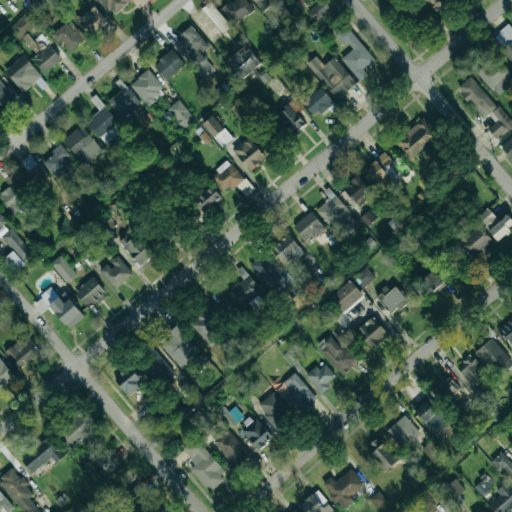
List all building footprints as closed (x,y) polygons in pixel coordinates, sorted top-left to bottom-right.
[(98,0),(112,17),(132,0),(98,0)] [(235,25),(253,10),(244,0),(232,0),(222,9),(235,25)] [(266,0),(252,0),(263,12),(269,6),(265,2),(266,0)] [(331,12),(324,0),(323,0),(308,8),(315,21),(331,12)] [(420,0),(434,15),(447,3),(444,0),(420,0)] [(205,13),(211,21),(203,27),(213,40),(230,28),(211,2),(193,15),(196,19),(205,13)] [(90,36),(106,21),(93,6),(76,20),(90,36)] [(19,38),(36,25),(27,13),(10,26),(19,38)] [(86,39),(70,20),(53,34),(69,53),(86,39)] [(511,28),(508,24),(492,38),(511,61),(511,28)] [(174,39),(181,48),(180,48),(200,73),(210,66),(199,53),(208,46),(191,25),(174,39)] [(374,60),(346,25),(335,33),(350,51),(341,59),(359,82),(367,75),(363,69),(374,60)] [(44,74),(60,60),(43,40),(35,48),(39,52),(31,59),(44,74)] [(260,64),(245,46),(227,61),(243,81),(257,71),(254,68),(260,64)] [(155,65),(168,78),(183,63),(171,49),(155,65)] [(22,93),(41,76),(22,55),(4,72),(22,93)] [(356,83),(333,57),(324,66),(315,56),(306,65),(337,100),(356,83)] [(477,72),(497,96),(511,83),(511,76),(495,57),(477,72)] [(129,85),(147,105),(165,88),(147,69),(129,85)] [(457,89),(483,119),(497,107),(470,77),(457,89)] [(0,105),(3,109),(19,97),(10,85),(5,89),(0,81),(0,105)] [(107,101),(122,121),(142,106),(126,86),(107,101)] [(314,118),(333,102),(320,87),(302,103),(314,118)] [(275,116),(293,136),(306,124),(297,114),(302,109),(293,99),(275,116)] [(182,129),(194,118),(178,100),(166,111),(182,129)] [(495,122),(487,129),(497,140),(511,125),(511,121),(499,106),(488,116),(495,122)] [(86,122),(104,145),(123,130),(105,107),(86,122)] [(232,138),(212,116),(202,125),(222,147),(232,138)] [(395,143),(411,160),(437,135),(422,118),(395,143)] [(85,166),(102,150),(80,126),(63,142),(85,166)] [(206,144),(211,138),(202,130),(197,136),(206,144)] [(276,142),(266,130),(256,139),(266,151),(276,142)] [(232,150),(249,171),(266,158),(248,136),(232,150)] [(511,158),(511,138),(502,147),(511,158)] [(68,155),(60,144),(50,152),(52,155),(43,162),(56,178),(71,167),(64,158),(68,155)] [(388,165),(392,161),(385,152),(364,171),(381,190),(397,176),(388,165)] [(47,176),(29,154),(18,164),(36,185),(47,176)] [(243,179),(228,161),(210,175),(224,194),(243,179)] [(343,189),(356,205),(372,192),(358,177),(343,189)] [(0,194),(0,199),(14,216),(26,206),(9,186),(0,194)] [(193,198),(201,212),(221,200),(212,186),(193,198)] [(332,229),(350,213),(331,192),(313,208),(332,229)] [(495,240),(511,227),(511,220),(507,214),(498,221),(488,208),(478,216),(495,240)] [(361,216),(367,225),(375,220),(369,211),(361,216)] [(293,226),(305,243),(324,229),(312,212),(293,226)] [(475,258),(493,241),(477,225),(460,242),(475,258)] [(158,247),(166,239),(154,227),(146,236),(158,247)] [(32,254),(11,228),(1,237),(23,262),(32,254)] [(118,242),(140,266),(153,254),(131,230),(118,242)] [(303,252),(288,234),(270,249),(285,267),(303,252)] [(4,258),(16,272),(24,264),(12,251),(4,258)] [(269,290),(284,277),(263,253),(248,266),(269,290)] [(50,264),(66,283),(76,275),(60,255),(50,264)] [(100,272),(115,289),(133,274),(117,256),(109,262),(110,263),(100,272)] [(363,288),(375,278),(365,267),(353,277),(363,288)] [(229,290),(242,304),(260,288),(241,268),(236,272),(242,278),(229,290)] [(445,284),(431,271),(421,281),(435,295),(445,284)] [(85,306),(92,301),(96,306),(108,296),(92,278),(74,293),(85,306)] [(346,314),(364,295),(348,280),(321,308),(343,329),(351,320),(346,314)] [(391,313),(397,307),(400,310),(409,302),(394,287),(390,291),(386,287),(376,296),(391,313)] [(50,307),(67,330),(84,318),(70,298),(63,304),(52,288),(32,302),(40,314),(50,307)] [(205,342),(239,314),(224,296),(191,324),(205,342)] [(388,334),(372,316),(355,331),(371,349),(388,334)] [(511,318),(499,330),(511,345),(511,318)] [(200,352),(176,326),(157,343),(181,369),(200,352)] [(357,361),(333,335),(318,348),(342,375),(357,361)] [(39,353),(24,336),(4,352),(18,370),(39,353)] [(511,364),(493,338),(475,351),(494,377),(511,364)] [(176,375),(155,352),(140,366),(161,389),(176,375)] [(472,386),(486,375),(470,356),(456,367),(472,386)] [(0,385),(13,375),(0,359),(0,385)] [(335,377),(324,362),(306,376),(321,394),(331,386),(328,383),(335,377)] [(144,383),(130,366),(114,379),(128,396),(144,383)] [(316,397),(294,373),(282,385),(288,392),(283,397),(298,413),(316,397)] [(432,391),(443,403),(460,389),(448,376),(432,391)] [(257,405),(276,430),(293,418),(274,392),(257,405)] [(444,425),(430,408),(434,404),(426,395),(411,408),(433,434),(444,425)] [(95,438),(101,423),(76,411),(61,446),(73,451),(81,432),(95,438)] [(387,429),(401,449),(420,436),(406,415),(387,429)] [(257,449),(272,437),(256,417),(241,430),(257,449)] [(234,468),(249,457),(228,427),(213,438),(234,468)] [(64,457),(49,437),(20,458),(31,473),(52,458),(55,463),(64,457)] [(398,461),(379,437),(366,448),(385,471),(398,461)] [(190,469),(209,490),(227,474),(195,439),(183,450),(195,464),(190,469)] [(108,475),(121,464),(110,451),(97,462),(108,475)] [(491,462),(499,472),(502,469),(511,479),(511,464),(501,452),(491,462)] [(39,511),(29,498),(34,494),(12,467),(0,477),(0,483),(23,511),(39,511)] [(355,499),(352,495),(364,484),(350,469),(335,483),(330,477),(321,486),(344,510),(355,499)] [(441,490),(450,502),(464,490),(455,478),(441,490)] [(492,487),(483,479),(474,489),(482,496),(492,487)] [(138,483),(128,495),(146,511),(165,511),(167,510),(138,483)] [(487,504),(493,511),(505,511),(511,506),(511,493),(506,487),(487,504)] [(9,511),(13,509),(0,491),(0,511),(9,511)] [(299,504),(304,511),(333,511),(319,491),(299,504)] [(369,499),(377,509),(386,501),(378,491),(369,499)] [(432,511),(437,508),(428,499),(420,506),(426,511),(432,511)]
